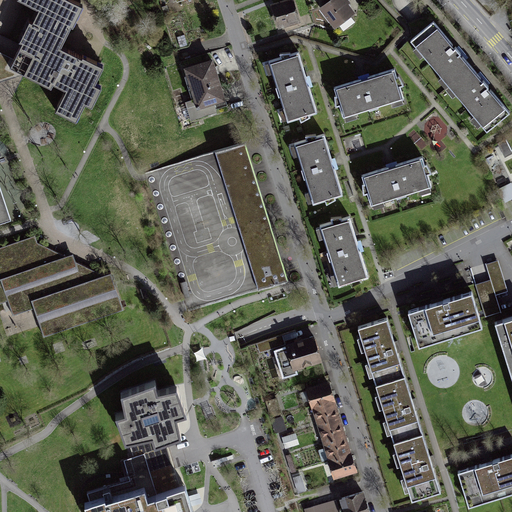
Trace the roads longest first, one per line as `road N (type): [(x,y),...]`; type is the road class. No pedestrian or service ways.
road 1 (residential): [(322,316),(226,0)]
road 2 (unknown): [(454,511),(385,291)]
road 3 (residential): [(322,316),(511,225)]
road 4 (residential): [(383,511),(322,316)]
